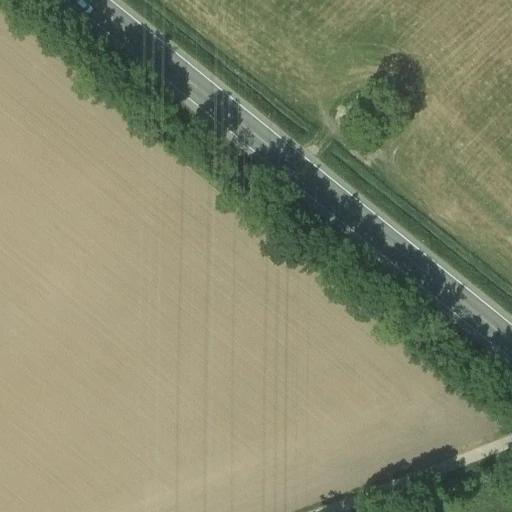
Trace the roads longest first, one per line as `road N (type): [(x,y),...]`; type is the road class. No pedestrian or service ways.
road 1 (secondary): [(88,0),(511,342)]
road 2 (unclassified): [(511,440),(328,511)]
